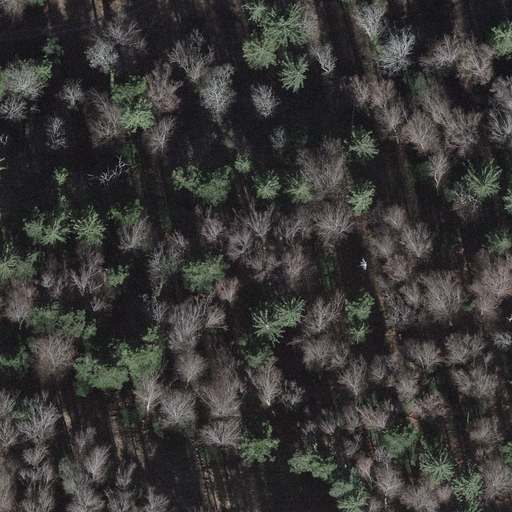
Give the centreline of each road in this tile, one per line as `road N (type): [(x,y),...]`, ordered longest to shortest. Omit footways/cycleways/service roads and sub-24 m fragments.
road 1 (track): [(0,387),(185,499),(230,511)]
road 2 (track): [(132,0),(44,36),(0,36)]
